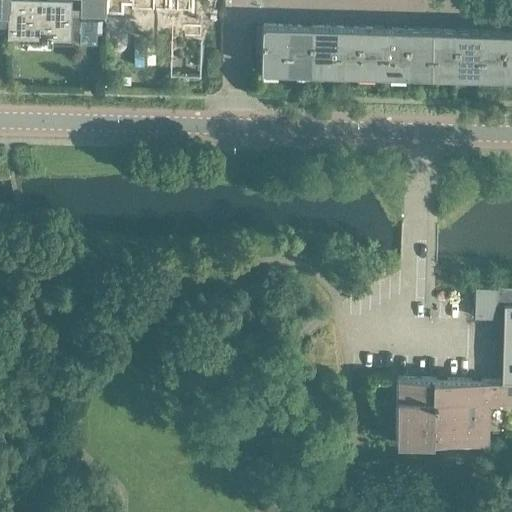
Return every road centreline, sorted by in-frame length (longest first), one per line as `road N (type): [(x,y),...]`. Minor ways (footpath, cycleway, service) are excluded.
road 1 (unclassified): [(511,133),(238,127)]
road 2 (unclassified): [(238,127),(0,120)]
road 3 (residential): [(238,127),(242,0)]
